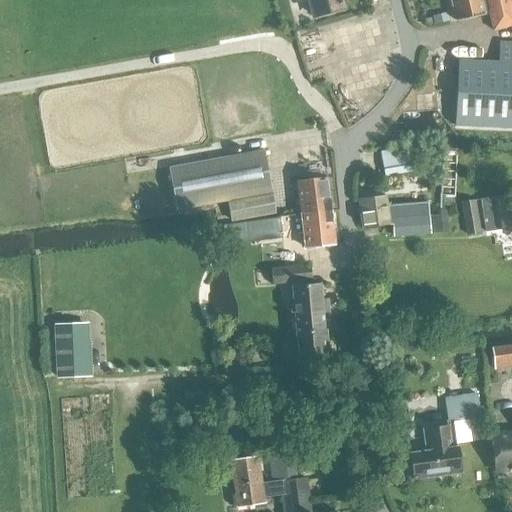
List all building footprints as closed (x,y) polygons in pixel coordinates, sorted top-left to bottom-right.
[(308,0),(312,16),(344,8),(341,0),(308,0)] [(450,0),(455,20),(488,12),(485,0),(450,0)] [(511,0),(485,0),(488,12),(492,30),(511,25),(511,0)] [(433,16),(435,25),(449,21),(447,13),(433,16)] [(457,58),(454,125),(511,127),(511,41),(498,41),(498,60),(457,58)] [(409,154),(393,156),(392,149),(380,151),(384,176),(412,172),(409,154)] [(176,209),(227,200),(231,220),(275,212),(263,150),(169,168),(176,209)] [(453,195),(455,150),(443,150),(441,195),(453,195)] [(327,178),(296,181),(299,213),(331,210),(327,178)] [(438,214),(428,215),(427,202),(387,205),(385,195),(357,199),(362,227),(392,223),(393,236),(440,232),(438,214)] [(461,202),(466,233),(479,231),(474,200),(461,202)] [(511,200),(485,204),(490,245),(511,242),(511,200)] [(334,243),(331,210),(299,213),(303,247),(334,243)] [(223,243),(283,236),(280,218),(221,225),(223,243)] [(310,279),(308,265),(272,269),(273,283),(310,279)] [(298,358),(327,355),(322,311),(330,311),(328,297),(321,298),(319,282),(291,285),(297,342),(300,341),(301,351),(297,351),(298,358)] [(55,377),(91,374),(88,309),(52,311),(55,377)] [(511,343),(491,347),(493,368),(511,365),(511,343)] [(447,420),(480,416),(476,392),(444,397),(447,420)] [(426,451),(409,453),(412,476),(461,470),(458,442),(467,441),(464,418),(446,420),(447,426),(423,429),(426,451)] [(511,430),(488,434),(494,473),(511,470),(511,430)] [(284,481),(296,479),(291,449),(268,453),(272,482),(284,480),(284,481)] [(284,480),(272,482),(260,483),(256,456),(229,460),(236,505),(263,501),(263,495),(282,493),(284,511),(310,511),(305,478),(296,479),(284,481),(284,480)]
